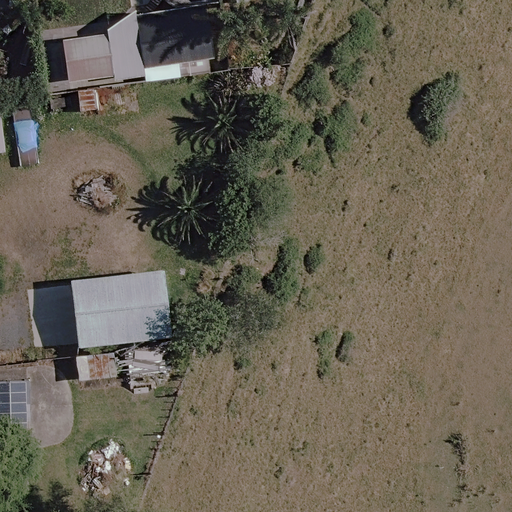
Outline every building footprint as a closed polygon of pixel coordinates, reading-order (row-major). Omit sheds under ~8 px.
[(213,77),(206,14),(136,22),(144,85),(213,77)] [(173,339),(164,274),(66,287),(75,352),(173,339)] [(168,392),(166,355),(118,358),(121,395),(168,392)] [(110,359),(70,361),(72,394),(112,391),(110,359)] [(0,440),(32,437),(25,379),(0,382),(0,440)]
